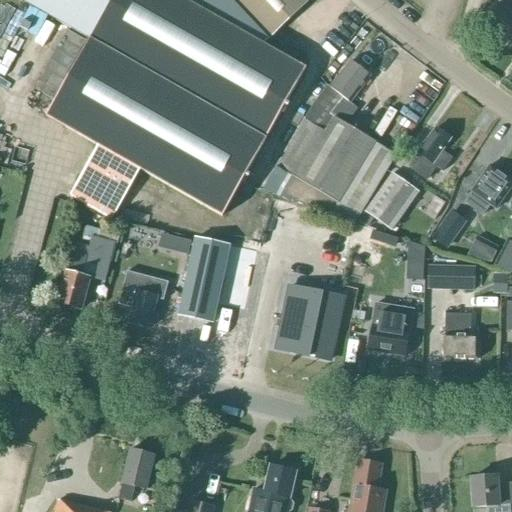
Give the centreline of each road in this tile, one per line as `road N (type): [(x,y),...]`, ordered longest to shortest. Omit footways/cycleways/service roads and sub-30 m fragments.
road 1 (tertiary): [(428,448),(0,341)]
road 2 (unclassified): [(511,113),(373,0)]
